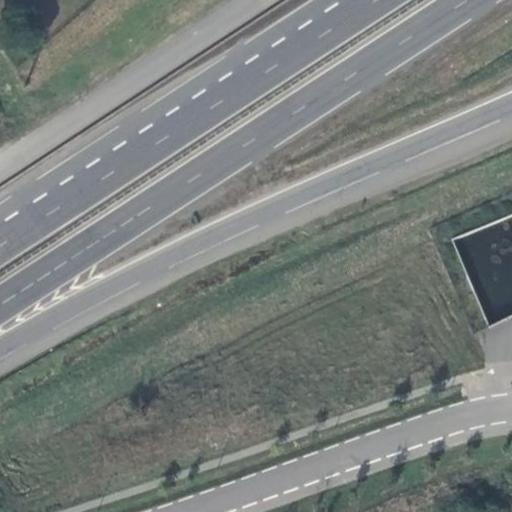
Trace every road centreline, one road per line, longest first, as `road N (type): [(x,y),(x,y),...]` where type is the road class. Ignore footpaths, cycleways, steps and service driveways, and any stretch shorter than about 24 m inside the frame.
road 1 (trunk): [(0,351),(223,232),(511,102)]
road 2 (trunk): [(0,308),(471,0)]
road 3 (trunk): [(380,0),(0,248)]
road 4 (trunk): [(329,0),(0,220)]
road 5 (unclassified): [(208,511),(489,415),(511,414)]
road 6 (unclassified): [(251,0),(0,168)]
